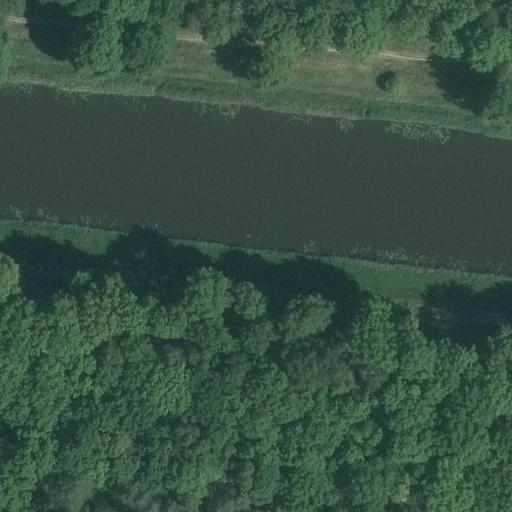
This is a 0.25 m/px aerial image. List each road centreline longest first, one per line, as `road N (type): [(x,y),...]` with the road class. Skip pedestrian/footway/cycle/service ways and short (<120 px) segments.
road 1 (track): [(0,453),(511,509)]
road 2 (track): [(0,5),(511,60)]
